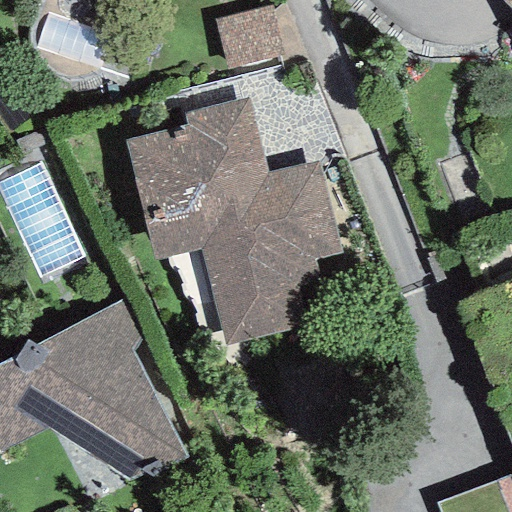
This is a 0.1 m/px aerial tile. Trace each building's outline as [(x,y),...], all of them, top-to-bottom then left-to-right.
[(511,0),(499,0),(505,5),(511,10),(511,0)] [(215,19),(227,69),(281,57),(269,6),(215,19)] [(154,262),(199,251),(225,346),(328,322),(314,260),(340,254),(318,162),(267,172),(248,98),(184,114),(187,125),(124,141),(154,262)] [(140,339),(120,301),(37,345),(27,341),(17,357),(0,364),(0,452),(47,429),(128,483),(187,457),(133,350),(140,339)] [(450,511),(511,511),(511,469),(444,488),(450,511)]
